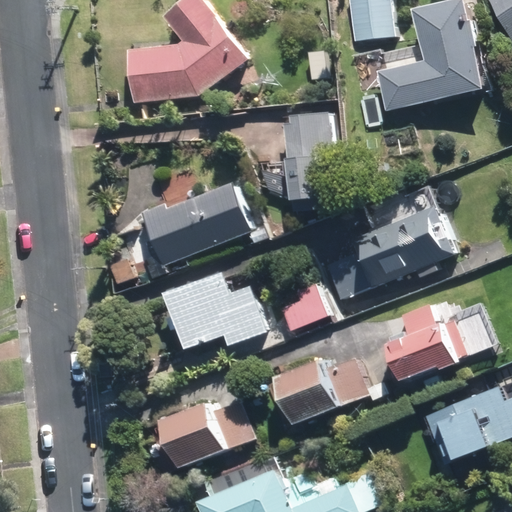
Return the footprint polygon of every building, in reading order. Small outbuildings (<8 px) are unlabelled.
[(193,41),(188,44),(136,50),(141,99),(205,92),(253,57),(211,0),(195,0),(174,15),(193,41)] [(393,0),(359,0),(364,37),(397,34),(393,0)] [(392,107),(444,96),(492,85),(472,0),(470,0),(425,10),(436,60),(384,71),(392,107)] [(511,0),(499,0),(511,22),(511,0)] [(383,52),(353,51),(352,91),(382,91),(383,52)] [(327,120),(293,123),(299,196),(333,193),(327,120)] [(172,206),(153,213),(171,260),(256,228),(240,186),(174,211),(172,206)] [(443,205),(362,240),(381,284),(462,249),(443,205)] [(195,343),(233,328),(238,341),(273,327),(257,287),(237,295),(229,273),(176,293),(195,343)] [(285,301),(297,335),(349,315),(337,281),(285,301)] [(417,336),(398,344),(411,377),(500,343),(487,310),(445,326),(437,305),(409,316),(417,336)] [(329,360),(287,376),(305,420),(372,394),(359,360),(333,370),(329,360)] [(511,394),(510,388),(431,415),(446,458),(511,435),(511,394)] [(219,400),(173,419),(191,464),(261,436),(247,400),(223,409),(219,400)] [(281,469),(208,501),(213,511),(366,511),(354,485),(299,510),(281,469)]
